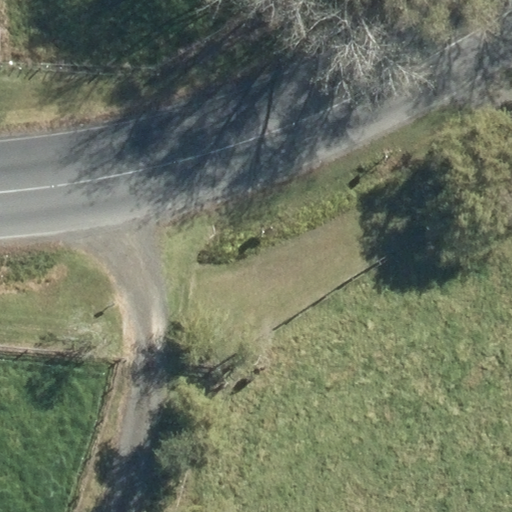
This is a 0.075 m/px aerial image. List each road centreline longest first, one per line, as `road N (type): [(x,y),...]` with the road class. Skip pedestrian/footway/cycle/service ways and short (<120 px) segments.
road 1 (tertiary): [(0,194),(130,175),(225,150),(356,94),(511,10)]
road 2 (track): [(130,175),(127,373),(91,511)]
